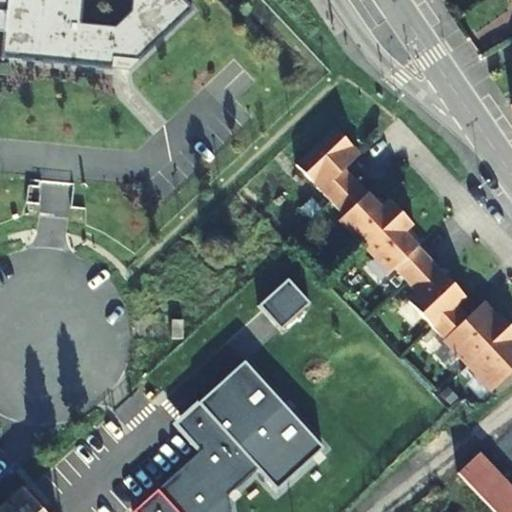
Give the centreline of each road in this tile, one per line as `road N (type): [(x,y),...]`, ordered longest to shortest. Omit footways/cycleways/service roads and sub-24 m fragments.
road 1 (residential): [(511,176),(391,0)]
road 2 (residential): [(511,407),(384,511)]
